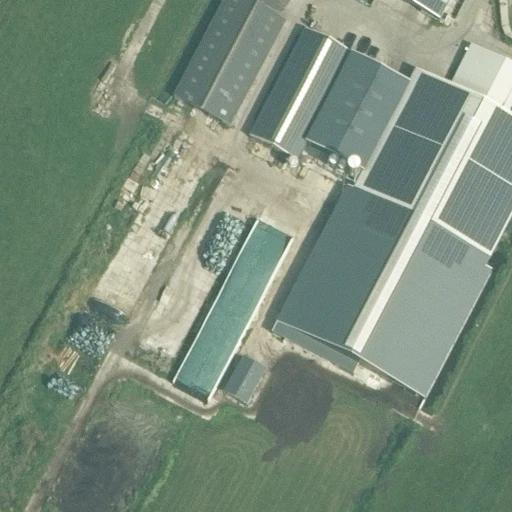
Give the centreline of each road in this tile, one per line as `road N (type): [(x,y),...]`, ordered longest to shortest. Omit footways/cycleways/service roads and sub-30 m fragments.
road 1 (track): [(221,162),(37,511)]
road 2 (track): [(221,162),(115,92),(162,0)]
